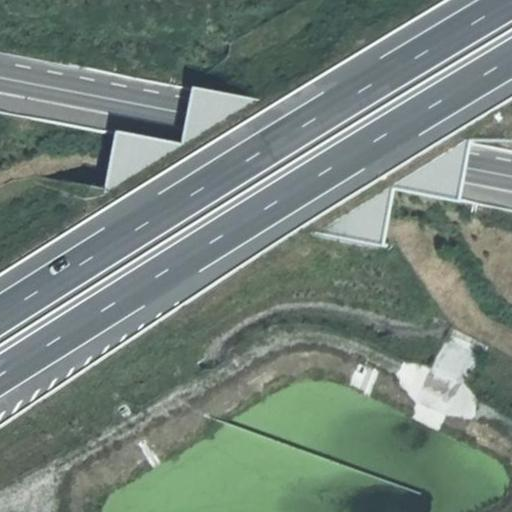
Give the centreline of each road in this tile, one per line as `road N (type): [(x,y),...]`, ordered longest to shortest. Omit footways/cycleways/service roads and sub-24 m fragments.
road 1 (motorway): [(0,376),(511,61)]
road 2 (motorway): [(511,1),(0,316)]
road 3 (tertiary): [(0,75),(511,173)]
